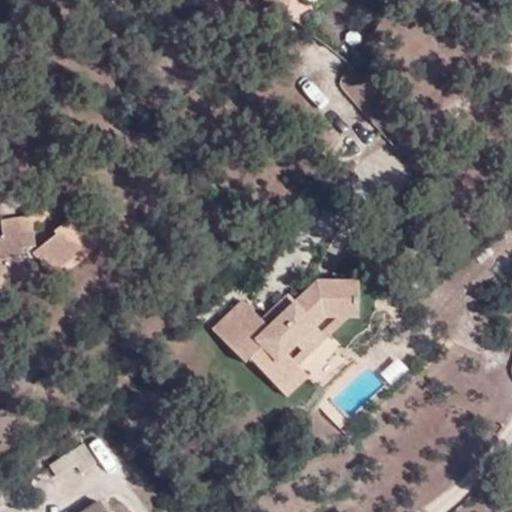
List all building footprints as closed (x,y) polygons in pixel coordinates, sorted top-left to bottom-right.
[(267,38),(284,55),(302,37),(286,21),(267,38)] [(0,284),(11,283),(10,272),(28,269),(34,268),(41,262),(53,279),(102,239),(80,212),(54,233),(56,236),(38,251),(35,229),(55,213),(48,204),(32,217),(2,221),(5,240),(0,240),(0,284)] [(11,283),(29,280),(28,269),(10,272),(11,283)] [(286,355),(325,317),(347,317),(358,317),(359,284),(319,283),(296,305),(292,300),(278,313),(282,318),(270,330),(244,302),(213,332),(240,359),(243,355),(279,391),(300,370),(297,367),(286,355)] [(347,317),(325,317),(286,355),(297,367),(347,317)] [(409,375),(399,362),(381,375),(391,388),(409,375)] [(285,399),(307,378),(300,370),(279,391),(285,399)] [(90,451),(90,450),(84,445),(52,465),(59,476),(78,464),(75,460),(90,451)] [(83,472),(98,463),(90,451),(75,460),(78,464),(83,472)] [(108,511),(103,503),(89,511),(108,511)]
